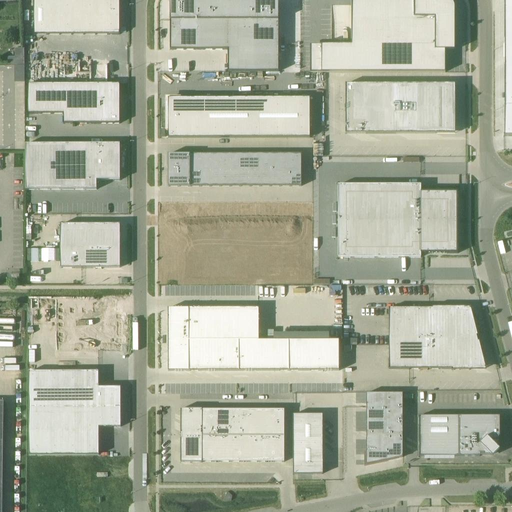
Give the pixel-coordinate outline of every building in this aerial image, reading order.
[(33,0),(34,35),(120,35),(119,0),(33,0)] [(310,72),(310,73),(445,73),(445,51),(455,51),(455,11),(455,9),(454,7),(454,6),(454,5),(453,4),(452,3),(452,2),(451,1),(450,0),(449,0),(351,0),(351,45),(321,45),(321,72),(310,72)] [(228,1),(199,1),(170,1),(170,51),(199,51),(227,51),(227,73),(278,72),(278,42),(278,1),(253,1),(228,1)] [(9,63),(24,64),(25,48),(16,47),(16,56),(9,56),(9,63)] [(28,84),(28,114),(63,114),(64,124),(120,124),(120,84),(28,84)] [(345,84),(345,134),(455,134),(455,84),(345,84)] [(168,99),(168,139),(310,138),(310,98),(168,99)] [(25,144),(25,190),(97,190),(97,181),(120,181),(120,144),(25,144)] [(168,155),(168,187),(301,187),(301,154),(168,155)] [(338,185),(338,258),(421,257),(421,253),(457,252),(457,201),(430,201),(430,192),(421,192),(421,185),(338,185)] [(60,225),(60,249),(120,249),(120,224),(60,225)] [(60,249),(60,269),(120,268),(120,249),(60,249)] [(389,308),(389,370),(452,370),(452,371),(454,371),(454,369),(484,369),(478,344),(480,343),(479,341),(478,342),(476,336),(478,336),(477,333),(476,334),(469,309),(434,309),(434,307),(432,307),(432,308),(389,308)] [(168,371),(339,371),(339,340),(258,340),(258,308),(168,308),(168,371)] [(60,310),(60,350),(99,350),(120,349),(120,309),(60,310)] [(29,370),(29,454),(99,454),(99,426),(121,426),(121,386),(99,386),(99,370),(29,370)] [(366,393),(366,465),(403,457),(403,393),(366,393)] [(180,409),(180,463),(202,463),(202,462),(284,462),(284,411),(202,411),(202,410),(180,409)] [(293,475),(323,475),(323,415),(293,415),(293,475)] [(500,437),(500,416),(419,416),(419,457),(424,457),(424,455),(454,455),(454,457),(480,457),(480,456),(491,456),(492,457),(500,449),(499,448),(499,437),(500,437)]
